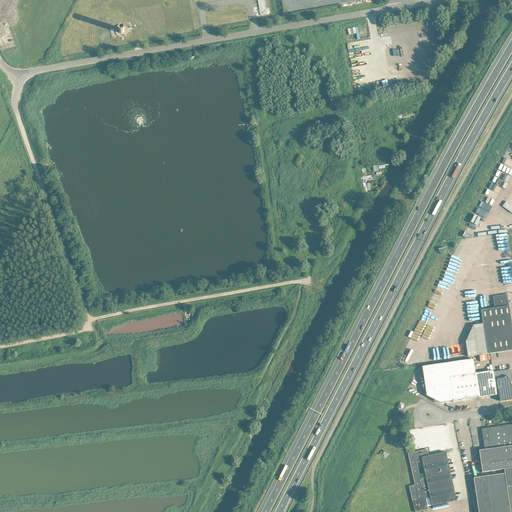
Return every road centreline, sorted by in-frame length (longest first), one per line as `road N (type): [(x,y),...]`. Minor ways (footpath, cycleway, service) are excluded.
road 1 (motorway): [(511,43),(428,187),(265,511)]
road 2 (motorway): [(278,511),(511,67)]
road 3 (unclassified): [(21,73),(440,0)]
road 4 (unknown): [(0,347),(73,332),(88,321),(18,111),(18,73)]
